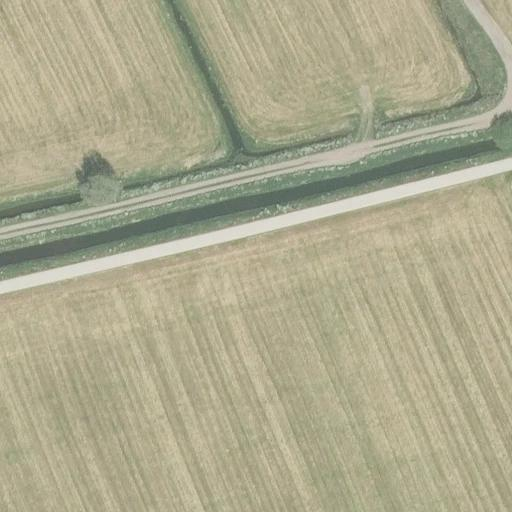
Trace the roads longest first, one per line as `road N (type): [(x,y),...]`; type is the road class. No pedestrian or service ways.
road 1 (track): [(0,235),(511,106)]
road 2 (track): [(0,283),(511,161)]
